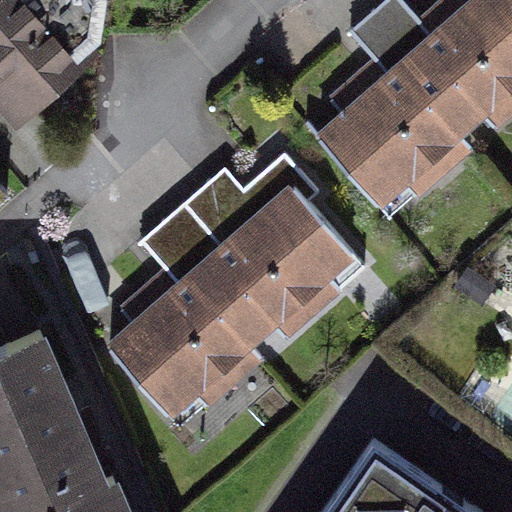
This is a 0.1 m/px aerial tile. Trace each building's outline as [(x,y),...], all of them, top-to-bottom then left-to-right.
[(92,0),(22,0),(0,20),(0,80),(28,111),(118,29),(92,0)] [(407,0),(382,0),(352,24),(375,51),(420,15),(407,0)] [(511,4),(508,0),(490,0),(412,68),(471,137),(511,101),(511,4)] [(412,68),(322,144),(382,213),(471,137),(412,68)] [(291,191),(202,268),(262,337),(351,260),(291,191)] [(202,268),(113,344),(172,413),(262,337),(202,268)] [(53,511),(111,487),(43,334),(0,352),(0,492),(8,511),(53,511)] [(487,511),(382,440),(333,511),(487,511)] [(121,511),(111,487),(53,511),(121,511)]
